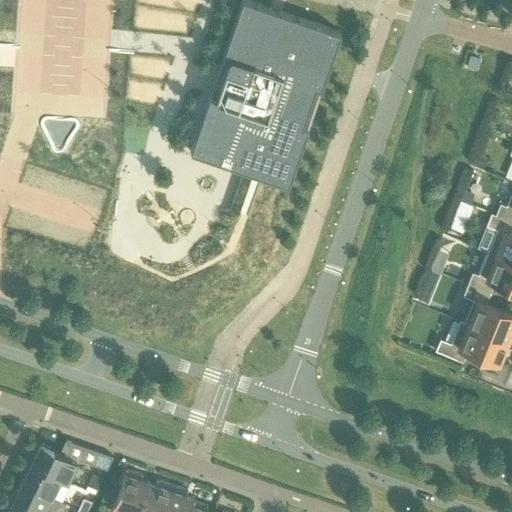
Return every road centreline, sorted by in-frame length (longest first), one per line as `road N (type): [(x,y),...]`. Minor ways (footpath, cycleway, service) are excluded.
road 1 (unclassified): [(290,402),(420,18)]
road 2 (secondary): [(290,402),(0,303)]
road 3 (secondary): [(0,355),(275,448)]
road 4 (residential): [(28,409),(272,495),(271,511)]
road 5 (secondary): [(511,479),(290,402)]
road 6 (secondary): [(275,448),(463,511)]
